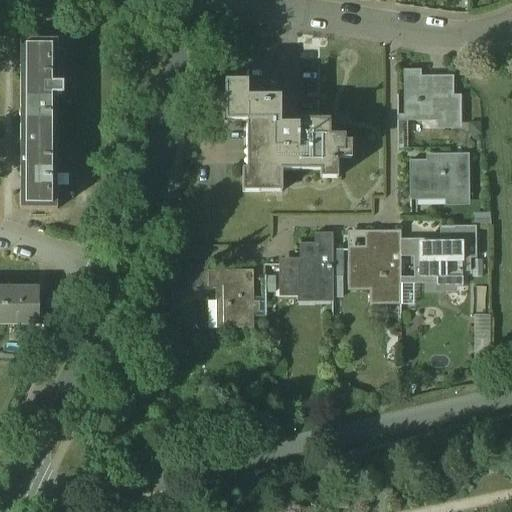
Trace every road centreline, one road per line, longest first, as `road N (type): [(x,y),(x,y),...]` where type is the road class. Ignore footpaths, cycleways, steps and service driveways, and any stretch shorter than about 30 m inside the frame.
road 1 (residential): [(4,509),(511,395)]
road 2 (residential): [(511,19),(427,34),(211,0)]
road 3 (tertiary): [(114,275),(158,146),(186,0)]
road 4 (tertiary): [(4,509),(114,275)]
road 5 (residential): [(114,275),(0,236)]
